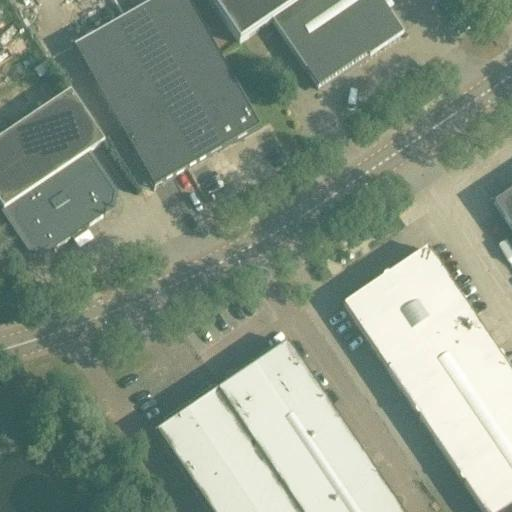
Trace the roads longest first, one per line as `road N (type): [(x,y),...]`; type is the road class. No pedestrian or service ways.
road 1 (tertiary): [(0,352),(90,325),(223,265),(511,77)]
road 2 (unknown): [(413,144),(511,308)]
